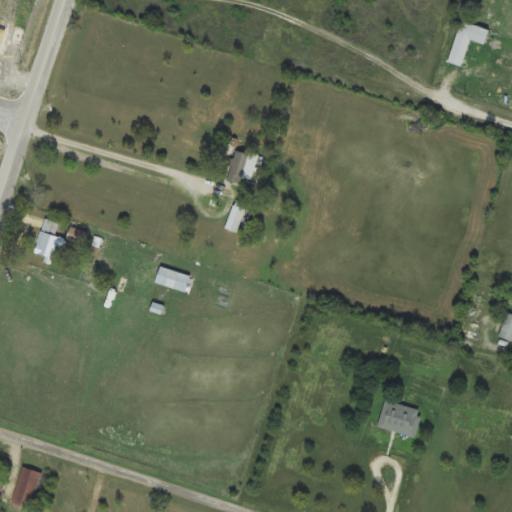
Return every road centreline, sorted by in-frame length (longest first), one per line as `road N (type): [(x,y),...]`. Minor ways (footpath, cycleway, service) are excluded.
road 1 (residential): [(127,0),(511,126)]
road 2 (residential): [(0,433),(240,511)]
road 3 (secondary): [(67,0),(0,202)]
